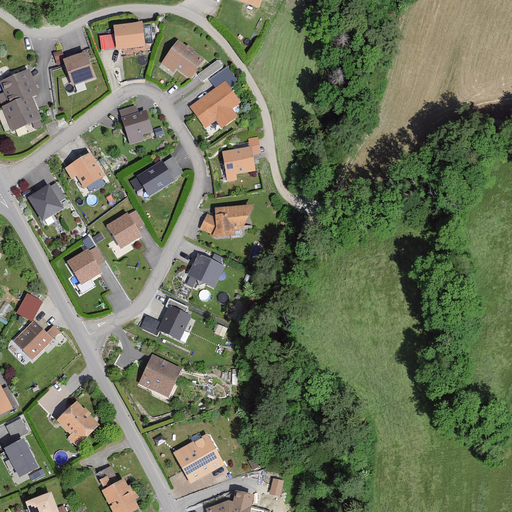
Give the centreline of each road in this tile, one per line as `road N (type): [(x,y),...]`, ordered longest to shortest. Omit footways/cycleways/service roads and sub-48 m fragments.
road 1 (residential): [(82,338),(135,309),(151,288),(197,191),(200,169),(189,144),(159,97),(132,89),(0,186)]
road 2 (track): [(511,125),(472,126),(372,201),(320,210),(282,190),(254,88)]
road 3 (unclassified): [(173,511),(82,338)]
road 4 (unclassified): [(82,338),(0,196)]
